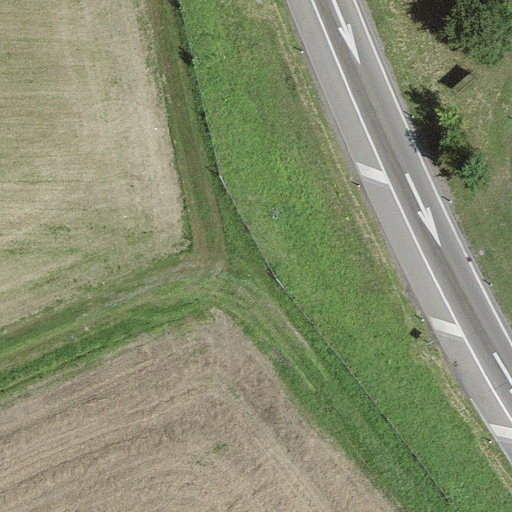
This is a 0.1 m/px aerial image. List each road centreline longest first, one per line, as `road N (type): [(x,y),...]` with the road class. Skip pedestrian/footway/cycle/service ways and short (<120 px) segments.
road 1 (track): [(432,511),(284,314),(190,290),(0,365)]
road 2 (motorway): [(330,0),(440,256),(511,391)]
